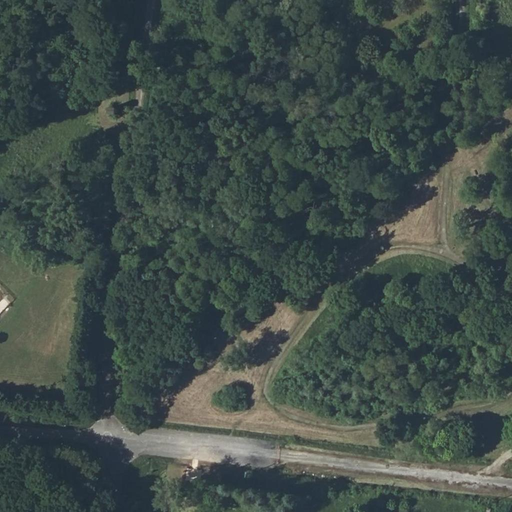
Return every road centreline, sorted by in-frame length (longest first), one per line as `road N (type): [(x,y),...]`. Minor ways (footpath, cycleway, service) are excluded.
road 1 (unclassified): [(107,437),(125,152),(149,0)]
road 2 (unclassified): [(107,437),(511,487)]
